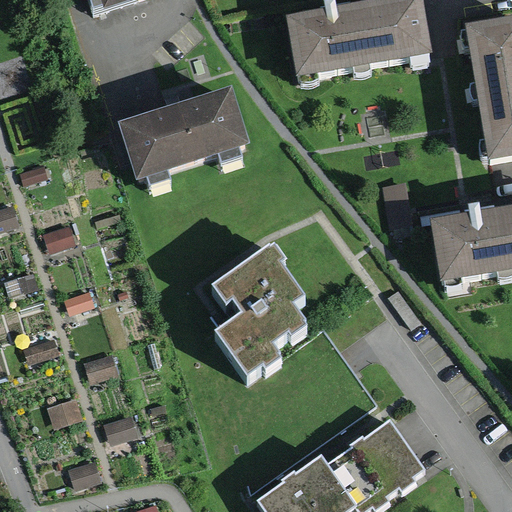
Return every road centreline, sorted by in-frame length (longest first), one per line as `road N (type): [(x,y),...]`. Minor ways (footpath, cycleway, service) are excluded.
road 1 (primary): [(183,511),(22,0)]
road 2 (motorway): [(119,511),(0,122)]
road 3 (residential): [(504,511),(382,341)]
road 4 (motorway): [(0,325),(56,511)]
